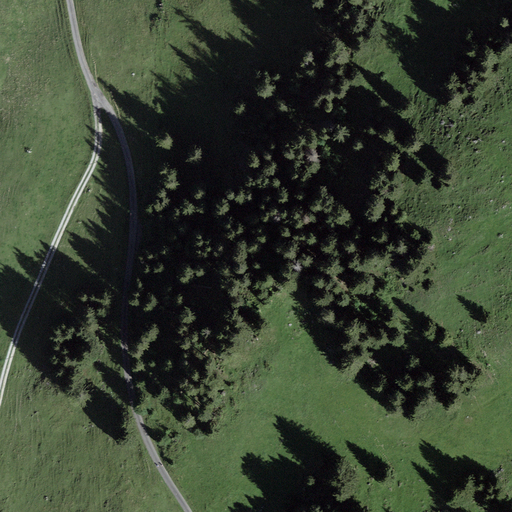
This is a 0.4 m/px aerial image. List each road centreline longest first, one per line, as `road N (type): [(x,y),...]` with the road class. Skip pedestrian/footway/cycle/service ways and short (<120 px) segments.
road 1 (track): [(190,511),(150,446),(128,384),(130,163),(82,60),(70,0)]
road 2 (track): [(0,397),(24,318),(94,163),(95,92)]
